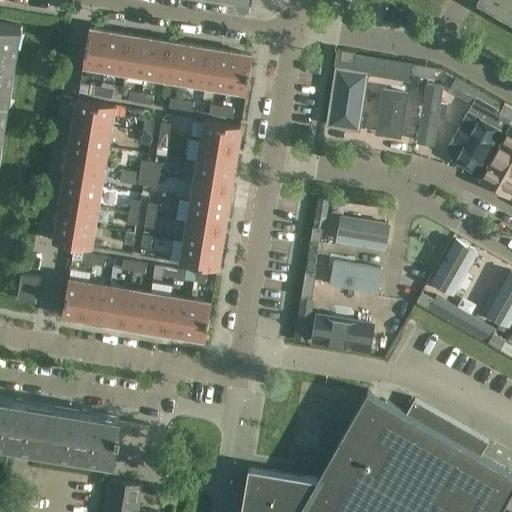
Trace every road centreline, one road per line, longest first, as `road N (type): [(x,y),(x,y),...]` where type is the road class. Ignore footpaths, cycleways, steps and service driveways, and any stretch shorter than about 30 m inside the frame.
road 1 (residential): [(42,344),(55,282),(41,257),(86,1)]
road 2 (residential): [(231,375),(269,153)]
road 3 (residential): [(290,32),(86,1)]
road 4 (residential): [(231,375),(42,344)]
road 5 (residential): [(384,174),(511,247)]
road 6 (residential): [(290,32),(432,46)]
road 7 (residential): [(384,174),(443,173),(511,210)]
road 8 (residential): [(269,153),(290,32)]
